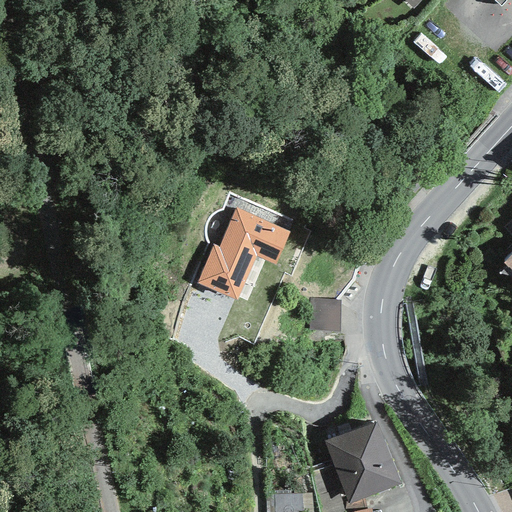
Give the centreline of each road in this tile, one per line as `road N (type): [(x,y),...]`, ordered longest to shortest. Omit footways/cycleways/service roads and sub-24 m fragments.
road 1 (residential): [(0,0),(110,511)]
road 2 (secondary): [(381,336),(399,256),(511,125)]
road 3 (secondary): [(476,511),(396,383),(381,336)]
road 4 (residential): [(381,336),(367,388),(423,511)]
